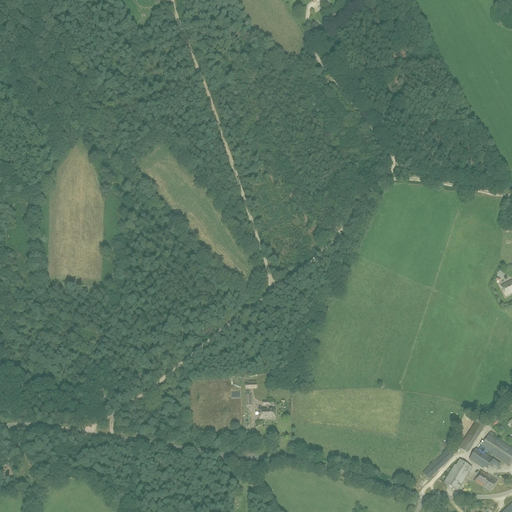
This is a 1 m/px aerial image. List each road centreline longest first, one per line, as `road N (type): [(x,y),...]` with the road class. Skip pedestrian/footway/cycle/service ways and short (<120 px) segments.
road 1 (unclassified): [(424,496),(279,457),(0,426)]
road 2 (track): [(511,196),(417,178),(382,180),(335,238),(274,290)]
road 3 (track): [(274,290),(87,433)]
road 4 (track): [(274,290),(200,75)]
road 5 (track): [(39,0),(111,104),(200,75)]
road 6 (track): [(310,43),(394,157),(387,179)]
